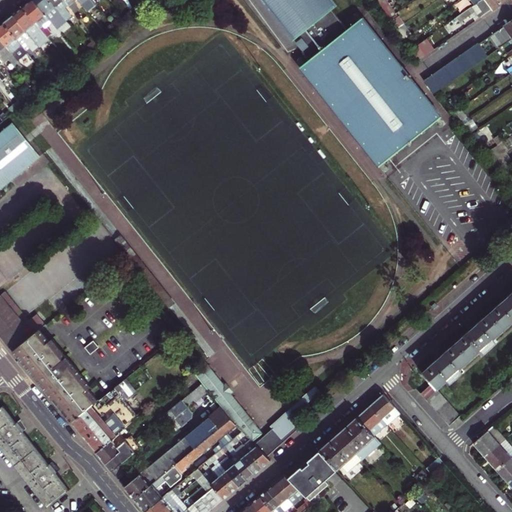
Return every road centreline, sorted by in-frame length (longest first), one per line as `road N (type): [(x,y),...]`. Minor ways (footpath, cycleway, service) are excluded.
road 1 (tertiary): [(6,370),(130,511)]
road 2 (residential): [(511,257),(382,372)]
road 3 (residential): [(382,372),(284,460)]
